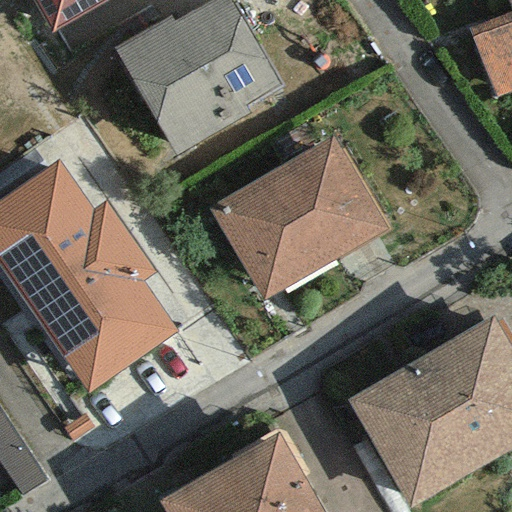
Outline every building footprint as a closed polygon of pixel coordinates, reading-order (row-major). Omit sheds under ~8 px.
[(30,0),(51,35),(109,0),(30,0)] [(511,0),(502,0),(509,16),(467,33),(495,101),(511,94),(511,0)] [(218,17),(114,73),(170,177),(274,121),(218,17)] [(324,156),(202,223),(256,322),(378,256),(324,156)] [(53,168),(0,205),(0,282),(80,394),(167,332),(137,290),(152,279),(101,208),(88,217),(53,168)] [(511,381),(488,338),(338,419),(388,511),(433,511),(511,469),(511,381)] [(0,409),(0,469),(19,496),(48,475),(0,409)] [(297,511),(269,460),(174,511),(297,511)]
